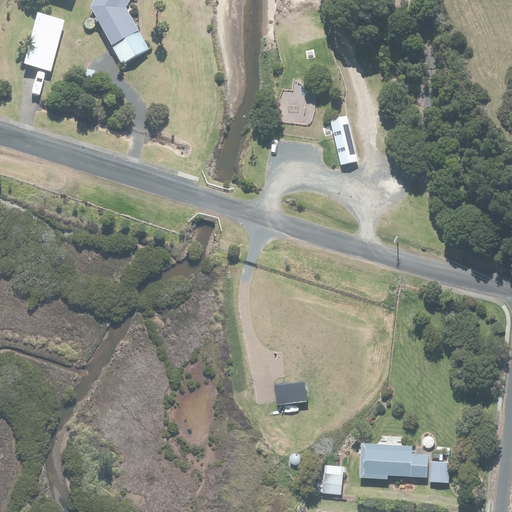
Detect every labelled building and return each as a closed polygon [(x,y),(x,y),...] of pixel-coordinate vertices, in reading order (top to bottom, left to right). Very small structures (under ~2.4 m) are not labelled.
[(131,0),(92,0),(89,6),(122,63),(148,48),(126,9),(131,0)] [(39,11),(26,61),(53,68),(66,18),(39,11)] [(338,167),(357,161),(344,118),(325,124),(338,167)] [(308,382),(276,386),(278,405),(310,402),(308,382)] [(412,448),(361,444),(359,478),(388,480),(389,476),(426,479),(427,455),(411,454),(412,448)] [(449,464),(432,462),(430,481),(448,483),(449,464)] [(346,469),(326,466),(321,493),(341,496),(346,469)]
